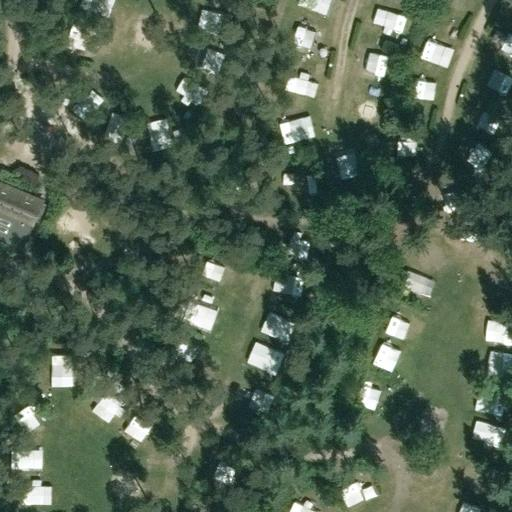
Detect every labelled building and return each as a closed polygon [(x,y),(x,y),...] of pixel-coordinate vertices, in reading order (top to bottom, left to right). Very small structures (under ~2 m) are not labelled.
[(222,0),(224,11),(244,10),(242,0),(222,0)] [(417,14),(422,0),(387,0),(387,1),(417,14)] [(338,26),(341,4),(319,1),(316,23),(338,26)] [(468,44),(475,28),(448,16),(441,32),(468,44)] [(373,47),(403,60),(414,35),(384,22),(373,47)] [(327,74),(331,54),(311,50),(307,70),(327,74)] [(0,239),(23,249),(44,200),(0,181),(0,239)] [(248,270),(255,251),(227,241),(220,260),(248,270)] [(240,302),(243,282),(210,278),(208,299),(240,302)] [(286,292),(279,314),(297,319),(303,297),(286,292)] [(401,315),(424,323),(432,302),(410,293),(401,315)] [(398,339),(409,345),(416,333),(404,327),(398,339)] [(419,333),(414,347),(429,353),(434,339),(419,333)] [(294,354),(297,339),(278,336),(275,351),(294,354)] [(87,369),(86,351),(76,351),(75,337),(66,338),(68,371),(87,369)] [(384,363),(375,384),(404,397),(413,376),(384,363)] [(111,392),(129,403),(138,389),(120,378),(111,392)] [(58,421),(73,404),(47,382),(32,399),(58,421)] [(375,459),(361,462),(364,479),(379,477),(375,459)] [(41,465),(42,484),(77,483),(76,463),(41,465)] [(92,511),(116,511),(118,502),(95,497),(92,511)]
